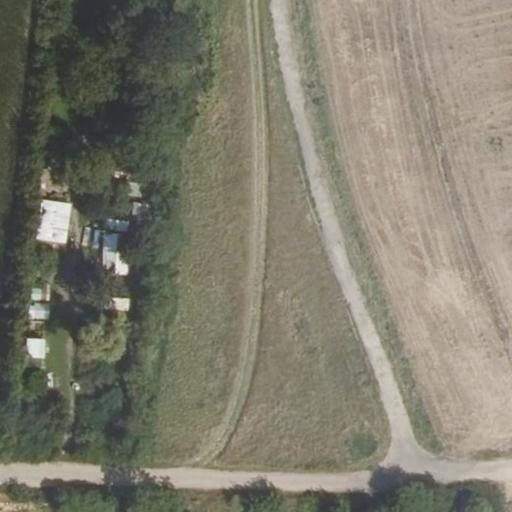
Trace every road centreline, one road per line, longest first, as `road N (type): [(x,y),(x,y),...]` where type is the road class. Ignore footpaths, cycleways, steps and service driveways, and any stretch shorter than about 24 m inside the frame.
road 1 (track): [(0,472),(318,485),(411,484),(511,467)]
road 2 (track): [(411,484),(381,364),(303,151),(286,0)]
